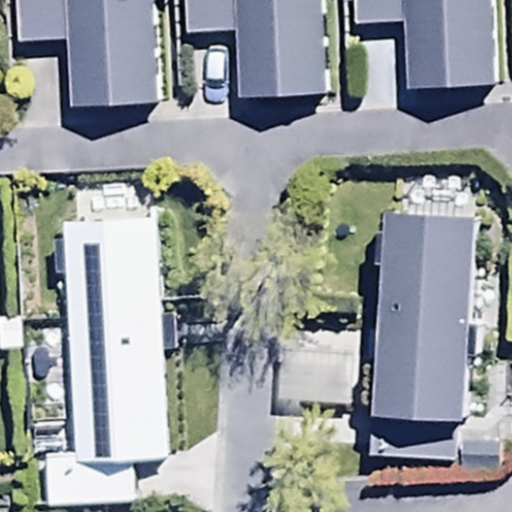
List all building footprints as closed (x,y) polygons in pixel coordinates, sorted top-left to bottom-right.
[(10,0),(12,54),(72,53),(73,117),(154,115),(151,7),(171,7),(171,0),(10,0)] [(317,0),(180,0),(183,41),(236,39),(239,111),(322,108),(317,0)] [(349,0),(351,35),(406,33),(409,96),(493,92),(488,0),(349,0)] [(476,229),(385,222),(366,466),(457,473),(476,229)] [(171,465),(159,227),(64,231),(75,462),(47,463),(49,511),(128,511),(135,511),(133,466),(171,465)]
